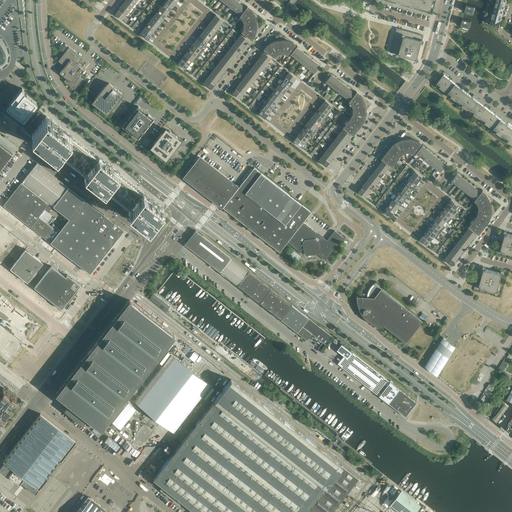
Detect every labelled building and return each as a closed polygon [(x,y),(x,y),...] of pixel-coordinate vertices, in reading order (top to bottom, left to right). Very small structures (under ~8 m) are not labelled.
[(232,9),(238,1),(236,0),(232,0),(228,6),(232,9)] [(433,0),(391,0),(430,11),(433,0)] [(496,1),(494,0),(493,7),(495,7),(504,9),(505,4),(496,1)] [(172,7),(165,1),(162,5),(169,11),(172,7)] [(236,12),(242,4),(238,1),(232,9),(236,12)] [(132,8),(124,2),(121,6),(128,12),(132,8)] [(240,15),(246,7),(242,4),(236,12),(240,15)] [(169,11),(162,5),(159,9),(166,15),(169,11)] [(466,5),(465,11),(473,13),(475,7),(466,5)] [(128,12),(121,6),(118,10),(125,16),(128,12)] [(255,17),(251,9),(247,6),(246,7),(240,15),(239,16),(240,16),(242,19),(244,24),(256,22),(255,17)] [(502,15),(504,9),(495,7),(493,12),(493,13),(502,15)] [(166,15),(159,9),(156,13),(163,19),(166,15)] [(125,16),(118,10),(115,14),(122,20),(125,16)] [(500,21),(502,15),(493,13),(493,12),(491,12),(489,18),(491,19),(491,18),(500,21)] [(163,19),(156,13),(152,17),(160,23),(163,19)] [(223,21),(216,15),(213,19),(220,25),(223,21)] [(160,23),(152,17),(149,21),(157,27),(160,23)] [(499,27),(500,21),(491,18),(491,19),(490,24),(499,27)] [(220,25),(213,19),(209,23),(217,29),(220,25)] [(462,19),(461,26),(469,28),(471,21),(462,19)] [(157,27),(149,21),(146,25),(154,31),(157,27)] [(254,36),(257,27),(256,22),(244,24),(244,28),(242,32),(241,32),(251,40),(251,39),(254,36)] [(217,29),(209,23),(206,27),(214,33),(217,29)] [(154,31),(146,25),(143,29),(150,35),(154,31)] [(216,35),(214,33),(206,27),(203,31),(213,39),(216,35)] [(417,59),(424,35),(397,28),(390,52),(417,59)] [(150,35),(143,29),(140,34),(147,39),(150,35)] [(213,39),(203,31),(200,35),(207,41),(210,43),(213,39)] [(248,40),(241,34),(238,39),(245,44),(248,40)] [(207,41),(200,35),(197,39),(204,45),(207,41)] [(204,45),(197,39),(194,43),(201,49),(204,45)] [(245,44),(238,39),(235,43),(242,48),(245,44)] [(281,53),(279,40),(275,41),(267,46),(264,49),(263,49),(273,57),(274,57),(273,57),(276,54),(279,53),(281,53)] [(290,54),(296,47),(297,45),(293,42),(284,40),(279,40),(281,53),(285,53),(289,55),(290,54)] [(201,49),(194,43),(191,47),(198,53),(201,49)] [(242,48),(235,43),(231,47),(239,52),(242,48)] [(84,70),(77,64),(82,58),(69,47),(58,61),(65,66),(59,73),(66,78),(64,81),(74,89),(82,79),(79,76),(84,70)] [(198,53),(191,47),(187,51),(195,57),(198,53)] [(239,52),(231,47),(228,51),(236,56),(239,52)] [(294,57),(300,50),(296,47),(290,54),(294,57)] [(298,60),(304,53),(300,50),(294,57),(298,60)] [(195,57),(187,51),(184,55),(192,61),(195,57)] [(236,56),(228,51),(225,55),(232,60),(236,56)] [(271,58),(264,52),(260,56),(268,62),(271,58)] [(302,63),(308,56),(304,53),(298,60),(302,63)] [(192,61),(184,55),(181,59),(188,65),(192,61)] [(232,60),(225,55),(222,59),(229,64),(232,60)] [(268,62),(260,56),(257,60),(265,66),(268,62)] [(306,66),(312,59),(308,56),(302,63),(306,66)] [(188,65),(181,59),(178,63),(185,69),(188,65)] [(229,64),(222,59),(219,63),(226,68),(229,64)] [(310,70),(316,62),(312,59),(306,66),(310,70)] [(265,66),(257,60),(254,64),(261,70),(265,66)] [(314,73),(320,66),(316,62),(310,70),(314,73)] [(226,68),(219,63),(216,67),(223,73),(226,68)] [(261,70),(254,64),(251,68),(258,74),(261,70)] [(223,73),(216,67),(213,71),(220,77),(223,73)] [(258,74),(251,68),(248,72),(255,78),(258,74)] [(220,77),(213,71),(209,75),(217,81),(220,77)] [(255,78),(248,72),(245,77),(252,82),(255,78)] [(296,78),(289,72),(286,76),(293,82),(296,78)] [(329,85),(335,77),(331,74),(325,81),(329,85)] [(455,83),(449,79),(444,74),(437,83),(441,86),(439,87),(444,91),(446,90),(449,92),(455,83)] [(217,81),(209,75),(206,79),(214,85),(217,81)] [(293,82),(286,76),(282,80),(290,86),(293,82)] [(252,82),(245,77),(242,81),(249,86),(252,82)] [(333,88),(339,81),(335,77),(329,85),(333,88)] [(214,85),(206,79),(203,83),(210,89),(214,85)] [(290,86),(282,80),(279,84),(287,90),(290,86)] [(249,86),(242,81),(238,85),(246,90),(249,86)] [(337,91),(343,84),(339,81),(333,88),(337,91)] [(120,99),(119,98),(122,93),(117,90),(113,87),(114,87),(109,83),(105,87),(104,86),(95,98),(96,99),(93,103),(106,114),(109,109),(111,110),(120,99)] [(467,92),(462,88),(455,83),(449,92),(452,95),(451,96),(456,100),(457,98),(460,101),(467,92)] [(287,90),(279,84),(276,88),(283,94),(287,90)] [(341,94),(347,87),(343,84),(337,91),(341,94)] [(246,90),(238,85),(235,89),(243,94),(246,90)] [(345,97),(351,90),(347,87),(341,94),(345,97)] [(24,122),(37,104),(26,95),(27,95),(24,93),(22,89),(22,88),(6,108),(6,109),(14,114),(24,122)] [(283,94),(276,88),(273,92),(280,98),(283,94)] [(243,94),(235,89),(232,93),(239,99),(243,94)] [(349,100),(355,93),(351,90),(345,97),(349,100)] [(364,103),(360,95),(356,92),(356,91),(355,93),(349,100),(348,101),(348,102),(349,101),(349,102),(350,102),(350,103),(351,104),(352,105),(352,107),(353,108),(353,109),(365,107),(364,103)] [(280,98),(273,92),(270,96),(277,102),(280,98)] [(478,101),(472,96),(467,92),(460,101),(463,103),(462,105),(467,109),(468,107),(471,110),(478,101)] [(277,102),(270,96),(267,100),(274,106),(277,102)] [(274,106),(267,100),(264,104),(271,110),(274,106)] [(332,106),(325,100),(322,104),(329,110),(332,106)] [(490,110),(484,106),(478,101),(471,110),(475,112),(474,114),(479,118),(480,116),(483,119),(490,110)] [(271,110),(264,104),(260,108),(268,114),(271,110)] [(329,110),(322,104),(318,108),(326,114),(328,116),(331,111),(329,110)] [(149,124),(154,118),(147,113),(146,115),(143,112),(144,111),(138,106),(133,112),(135,113),(134,114),(132,113),(127,119),(129,120),(128,121),(127,120),(122,126),(128,131),(129,130),(133,132),(132,134),(138,139),(143,132),(141,131),(142,130),(143,132),(148,125),(147,124),(147,123),(149,124)] [(363,121),(366,112),(365,107),(353,109),(353,110),(353,111),(353,112),(353,113),(352,114),(352,116),(351,117),(360,125),(363,121)] [(268,114),(260,108),(257,112),(264,118),(268,114)] [(326,114),(318,108),(315,112),(323,118),(326,114)] [(501,119),(495,114),(490,110),(483,119),(486,121),(485,123),(490,127),(491,125),(494,128),(501,119)] [(323,118),(315,112),(312,116),(320,122),(323,118)] [(119,172),(99,156),(99,157),(99,156),(98,157),(98,158),(96,156),(95,156),(93,154),(91,152),(90,152),(88,150),(89,150),(88,150),(85,148),(86,148),(85,147),(85,148),(83,146),(81,144),(80,144),(78,142),(76,140),(75,140),(73,139),(73,138),(71,137),(71,136),(70,135),(66,132),(67,132),(66,131),(65,131),(59,127),(59,126),(58,126),(52,121),(51,120),(49,119),(47,117),(46,116),(45,117),(43,121),(43,120),(42,122),(39,126),(38,126),(35,130),(35,131),(33,133),(32,134),(32,135),(57,154),(58,154),(58,153),(59,153),(62,156),(62,157),(63,157),(65,158),(65,159),(67,160),(67,161),(68,161),(70,162),(70,163),(72,164),(72,165),(73,165),(75,166),(75,167),(76,167),(78,168),(77,169),(78,169),(80,170),(80,171),(82,172),(83,173),(85,174),(84,175),(84,176),(104,191),(105,191),(105,190),(107,192),(108,192),(110,193),(109,194),(110,194),(112,195),(112,196),(113,196),(114,197),(114,198),(115,198),(117,199),(117,200),(119,201),(120,202),(120,201),(122,203),(122,204),(122,203),(124,205),(125,206),(125,205),(127,207),(129,209),(128,210),(148,226),(149,226),(149,225),(150,224),(152,222),(153,221),(152,221),(155,217),(156,216),(159,213),(160,212),(159,212),(161,209),(162,209),(162,208),(163,208),(163,207),(143,192),(142,192),(140,191),(140,190),(138,189),(137,188),(135,187),(135,186),(135,187),(133,185),(132,184),(132,185),(130,183),(128,181),(127,181),(125,179),(126,179),(125,179),(123,177),(122,177),(120,175),(121,175),(120,175),(118,174),(118,173),(119,173),(119,172)] [(320,122),(312,116),(309,120),(316,126),(320,122)] [(352,135),(360,125),(351,117),(348,121),(346,120),(344,123),(346,124),(343,127),(342,127),(343,128),(351,134),(352,135),(353,135),(352,135)] [(511,128),(511,127),(507,124),(501,119),(494,128),(497,130),(496,132),(501,136),(502,134),(506,137),(511,128)] [(316,126),(309,120),(306,124),(313,130),(316,126)] [(313,130),(306,124),(303,128),(310,134),(313,130)] [(310,134),(303,128),(300,132),(307,138),(310,134)] [(351,134),(343,128),(340,132),(348,138),(351,134)] [(178,145),(175,142),(179,138),(168,130),(165,134),(162,132),(153,144),(156,146),(152,150),(163,158),(166,154),(169,156),(178,145)] [(307,138),(300,132),(296,136),(304,142),(307,138)] [(348,138),(340,132),(337,136),(345,142),(348,138)] [(304,142),(296,136),(293,141),(300,146),(304,142)] [(345,142),(337,136),(334,140),(341,146),(345,142)] [(147,146),(151,140),(147,137),(143,143),(147,146)] [(5,148),(10,142),(6,139),(2,145),(5,148)] [(407,151),(406,139),(401,140),(393,145),(390,148),(400,156),(403,153),(407,151)] [(416,154),(417,153),(422,146),(424,144),(423,144),(420,141),(411,139),(406,139),(407,151),(412,152),(416,154),(415,154),(416,154)] [(341,146),(334,140),(331,144),(338,150),(341,146)] [(9,151),(14,145),(10,142),(5,148),(9,151)] [(338,150),(331,144),(328,148),(335,154),(338,150)] [(0,170),(12,155),(0,145),(0,170)] [(13,154),(18,148),(14,145),(9,151),(13,154)] [(420,156),(426,149),(422,146),(417,153),(420,156)] [(335,154),(328,148),(325,152),(332,158),(335,154)] [(397,160),(400,156),(390,148),(382,158),(384,160),(392,166),(395,162),(396,163),(398,161),(397,160)] [(424,159),(430,152),(426,149),(420,156),(424,159)] [(332,158),(325,152),(322,156),(329,162),(332,158)] [(428,162),(434,155),(430,152),(424,159),(428,162)] [(432,165),(438,158),(434,155),(428,162),(432,165)] [(329,162),(322,156),(318,160),(326,166),(329,162)] [(311,212),(273,182),(254,168),(240,186),(237,184),(234,184),(200,158),(201,158),(185,178),(220,205),(221,204),(224,206),(223,208),(279,252),(287,242),(303,254),(304,253),(307,255),(317,254),(325,260),(343,237),(334,230),(327,240),(322,237),(317,233),(303,222),(311,212)] [(437,169),(442,161),(438,158),(432,165),(437,169)] [(392,166),(384,160),(381,163),(388,169),(391,165),(392,166)] [(441,172),(446,165),(442,161),(437,169),(441,172)] [(53,206),(68,187),(37,163),(22,182),(53,206)] [(388,169),(381,163),(377,167),(385,173),(388,169)] [(385,173),(377,167),(374,171),(382,177),(385,173)] [(382,177),(374,171),(371,175),(379,181),(382,177)] [(423,177),(415,171),(412,175),(419,181),(423,177)] [(456,184),(461,176),(457,173),(452,180),(456,184)] [(379,181),(371,175),(368,179),(375,185),(379,181)] [(419,181),(412,175),(409,179),(416,185),(419,181)] [(460,187),(466,180),(461,176),(456,184),(460,187)] [(416,185),(409,179),(406,177),(403,181),(406,183),(413,189),(416,185)] [(375,185),(368,179),(365,184),(372,189),(375,185)] [(464,190),(470,183),(466,180),(460,187),(464,190)] [(15,215),(33,192),(21,182),(3,206),(15,215)] [(413,189),(406,183),(403,187),(410,193),(413,189)] [(468,193),(474,186),(470,183),(464,190),(468,193)] [(372,189),(365,184),(362,188),(369,193),(372,189)] [(472,196),(478,189),(474,186),(468,193),(472,196)] [(90,273),(124,230),(118,225),(114,222),(68,187),(53,206),(69,219),(50,242),(90,273)] [(410,193),(403,187),(399,191),(407,197),(410,193)] [(369,193),(362,188),(358,192),(366,198),(369,193)] [(476,199),(481,192),(478,189),(472,196),(476,199)] [(491,202),(486,194),(483,191),(483,190),(481,192),(476,199),(475,200),(475,201),(475,200),(478,204),(479,208),(491,206),(491,202)] [(407,197),(399,191),(396,195),(404,201),(407,197)] [(23,221),(41,198),(33,192),(15,215),(23,221)] [(404,201),(396,195),(393,199),(400,205),(404,201)] [(400,205),(393,199),(391,197),(388,201),(397,209),(400,205)] [(31,227),(39,217),(49,204),(41,198),(23,221),(31,227)] [(459,205),(451,199),(448,203),(455,209),(459,205)] [(397,209),(388,201),(384,205),(387,207),(394,213),(397,209)] [(455,209),(448,203),(445,207),(452,213),(455,209)] [(490,220),(492,211),(491,206),(479,208),(479,212),(477,216),(487,224),(490,220)] [(394,213),(387,207),(384,211),(391,217),(394,213)] [(452,213),(445,207),(442,211),(449,217),(452,213)] [(451,219),(449,217),(442,211),(439,215),(446,221),(448,223),(451,219)] [(446,221),(439,215),(435,219),(443,225),(446,221)] [(479,234),(487,224),(477,216),(474,220),(473,219),(471,222),(472,222),(469,226),(470,227),(477,233),(479,234)] [(54,229),(39,217),(31,227),(46,239),(54,229)] [(445,227),(443,225),(435,219),(432,223),(442,231),(445,227)] [(442,231),(432,223),(429,227),(436,233),(439,235),(442,231)] [(436,233),(429,227),(426,231),(433,237),(436,233)] [(477,233),(470,227),(467,231),(474,237),(477,233)] [(231,258),(195,230),(184,244),(220,272),(231,258)] [(433,237),(426,231),(423,236),(430,241),(433,237)] [(474,237),(467,231),(464,235),(471,241),(474,237)] [(511,254),(511,234),(505,233),(500,251),(511,254)] [(471,241),(464,235),(461,239),(468,245),(471,241)] [(430,241),(423,236),(420,240),(427,245),(430,241)] [(468,245),(461,239),(457,243),(465,249),(468,245)] [(8,256),(2,264),(62,311),(80,288),(20,241),(14,249),(22,255),(16,262),(8,256)] [(465,249),(457,243),(454,247),(462,253),(465,249)] [(462,253),(454,247),(451,251),(459,257),(462,253)] [(290,256),(297,261),(301,257),(293,251),(290,256)] [(459,257),(451,251),(448,255),(455,261),(459,257)] [(455,261),(448,255),(445,259),(452,265),(455,261)] [(237,285),(248,271),(231,258),(220,272),(237,285)] [(497,292),(502,273),(484,268),(479,286),(497,292)] [(242,289),(253,275),(248,271),(237,285),(242,289)] [(246,292),(257,278),(253,275),(242,289),(246,292)] [(250,296),(261,281),(257,278),(246,292),(250,296)] [(255,299),(266,285),(261,281),(250,296),(255,299)] [(413,314),(414,312),(414,311),(413,311),(411,310),(410,309),(409,309),(408,308),(406,308),(405,308),(374,283),(373,283),(372,284),(371,286),(370,286),(370,287),(369,288),(369,289),(368,290),(368,291),(367,292),(367,293),(367,294),(367,295),(366,296),(366,297),(356,297),(356,298),(356,299),(356,301),(357,303),(357,304),(357,305),(357,306),(358,307),(358,309),(359,310),(360,312),(361,313),(362,315),(362,316),(364,318),(365,319),(366,320),(367,320),(368,321),(369,322),(370,323),(372,324),(373,324),(374,325),(375,325),(377,326),(378,326),(379,327),(381,327),(383,325),(405,343),(406,343),(405,343),(422,321),(413,314)] [(259,302),(270,289),(270,288),(266,285),(255,299),(259,302)] [(281,319),(291,305),(270,289),(259,302),(281,319)] [(170,306),(154,294),(150,299),(166,311),(170,306)] [(101,428),(174,335),(138,307),(129,300),(112,322),(107,328),(103,334),(83,359),(56,393),(69,404),(68,406),(66,408),(65,410),(83,424),(85,422),(86,419),(88,418),(96,425),(99,427),(101,428)] [(302,326),(308,318),(292,305),(291,305),(281,319),(297,332),(302,326)] [(332,336),(308,318),(302,326),(323,342),(318,348),(320,350),(325,344),(326,344),(332,336)] [(449,357),(453,351),(455,348),(442,338),(441,341),(440,341),(436,348),(426,365),(438,375),(449,357)] [(388,403),(399,389),(341,344),(336,350),(343,356),(337,364),(388,403)] [(331,511),(358,479),(278,416),(231,379),(157,473),(153,478),(163,486),(160,489),(179,504),(182,501),(192,509),(196,511),(331,511)] [(0,416),(6,409),(6,408),(17,395),(16,394),(11,390),(8,388),(3,384),(1,383),(0,382),(0,416)] [(396,401),(403,392),(399,389),(388,403),(393,407),(397,402),(396,401)] [(400,404),(407,395),(403,392),(396,401),(397,402),(393,407),(397,410),(401,405),(400,404)] [(401,413),(412,399),(407,395),(400,404),(401,405),(397,410),(401,413)] [(401,413),(405,416),(416,402),(412,399),(401,413)] [(492,424),(497,427),(511,408),(506,405),(492,424)] [(0,470),(5,474),(11,467),(14,470),(9,476),(20,484),(21,482),(35,493),(43,484),(44,482),(45,481),(46,479),(47,479),(47,478),(49,476),(50,475),(55,468),(56,466),(76,441),(40,413),(33,422),(29,428),(3,461),(4,462),(0,467),(0,470)] [(484,448),(493,455),(509,434),(500,427),(484,448)] [(122,446),(136,457),(140,452),(126,440),(122,446)] [(511,450),(503,462),(506,464),(511,456),(511,450)] [(413,511),(419,505),(401,490),(390,504),(400,511),(413,511)] [(78,511),(109,511),(90,497),(78,511)] [(373,511),(361,502),(353,511),(373,511)]
